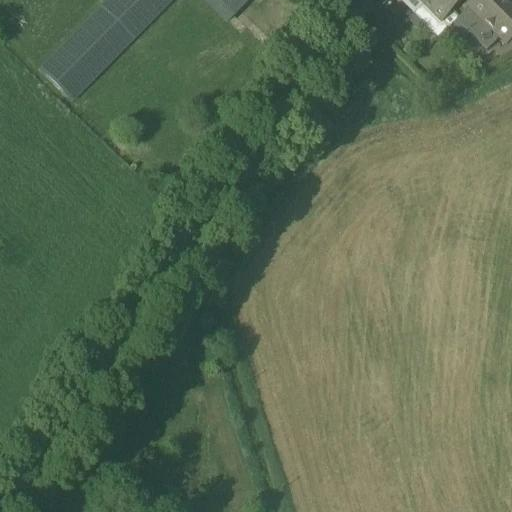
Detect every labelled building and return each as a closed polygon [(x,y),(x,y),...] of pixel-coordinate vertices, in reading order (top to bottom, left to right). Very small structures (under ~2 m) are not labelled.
[(109,0),(39,72),(73,104),(175,0),(109,0)] [(250,0),(204,0),(228,23),(250,0)] [(466,0),(416,0),(441,25),(466,0)] [(504,0),(503,0),(476,0),(467,9),(468,11),(499,41),(506,48),(511,41),(511,11),(502,2),(504,0)] [(499,41),(468,11),(456,23),(487,54),(499,41)]
